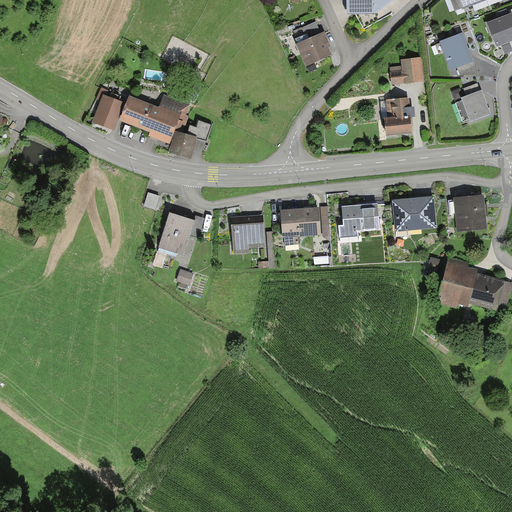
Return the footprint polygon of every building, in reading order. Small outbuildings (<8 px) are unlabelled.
[(349,0),(349,13),(377,12),(391,0),(349,0)] [(456,0),(461,11),(489,0),(456,0)] [(489,25),(497,45),(511,39),(511,19),(511,16),(489,25)] [(327,51),(315,24),(288,36),(304,72),(327,61),(323,52),(327,51)] [(461,35),(442,43),(452,68),(472,60),(461,35)] [(417,63),(400,65),(401,75),(388,76),(390,89),(420,85),(417,63)] [(489,112),(482,91),(462,99),(470,119),(489,112)] [(120,102),(104,96),(94,121),(111,128),(120,102)] [(160,109),(130,97),(122,118),(171,136),(177,120),(180,121),(186,106),(164,98),(160,109)] [(406,104),(386,106),(388,126),(381,126),(382,143),(409,140),(406,104)] [(197,128),(190,126),(188,132),(204,137),(208,125),(199,122),(197,128)] [(195,137),(176,132),(171,153),(189,158),(195,137)] [(158,197),(148,194),(145,206),(155,209),(158,197)] [(483,197),(455,200),(458,230),(485,228),(483,197)] [(431,199),(393,203),(396,230),(434,226),(431,199)] [(376,206),(345,207),(345,226),(340,226),(340,238),(357,238),(357,230),(377,229),(376,206)] [(314,211),(280,214),(283,244),(296,243),(295,236),(316,233),(314,211)] [(195,221),(170,214),(160,249),(185,256),(195,221)] [(263,224),(233,225),(234,247),(264,247),(263,224)] [(475,270),(449,263),(439,302),(456,306),(458,298),(496,308),(503,281),(474,274),(475,270)] [(192,274),(181,271),(178,281),(189,285),(192,274)]
